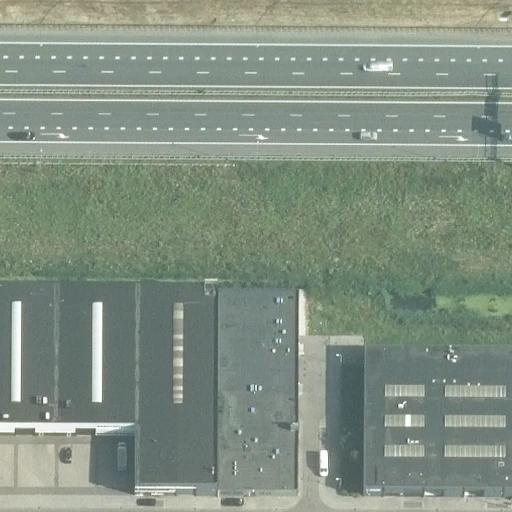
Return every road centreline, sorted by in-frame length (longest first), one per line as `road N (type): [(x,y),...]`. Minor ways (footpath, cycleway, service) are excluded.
road 1 (motorway): [(511,74),(0,70)]
road 2 (motorway): [(0,113),(511,117)]
road 3 (unclassified): [(308,511),(312,347)]
